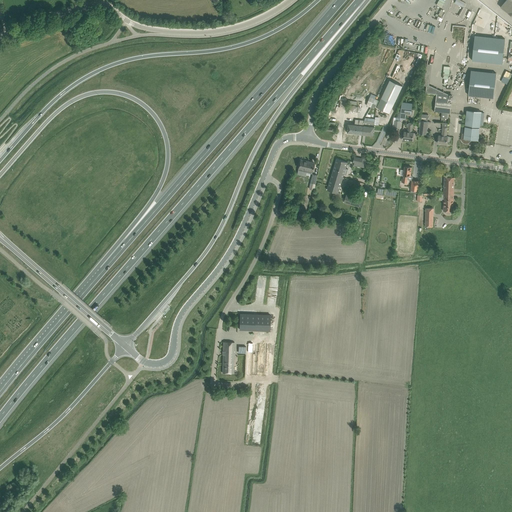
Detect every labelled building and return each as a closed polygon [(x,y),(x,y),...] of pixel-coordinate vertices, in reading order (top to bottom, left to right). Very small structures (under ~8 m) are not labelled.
[(511,0),(505,0),(501,7),(511,15),(511,0)] [(482,28),(480,33),(486,36),(489,31),(482,28)] [(475,36),(472,60),(502,64),(505,39),(475,36)] [(429,85),(432,65),(425,63),(422,85),(427,86),(426,93),(437,94),(436,101),(434,111),(441,112),(449,113),(450,113),(452,103),(452,100),(453,100),(454,95),(450,95),(450,96),(449,96),(449,94),(430,86),(429,85)] [(471,70),(469,95),(494,98),(496,73),(471,70)] [(402,86),(390,80),(377,107),(389,113),(402,86)] [(370,97),(366,106),(371,108),(375,99),(370,97)] [(412,109),(412,103),(402,102),(401,112),(406,113),(408,113),(408,115),(413,115),(413,109),(412,109)] [(463,128),(462,138),(462,139),(462,141),(463,142),(464,142),(465,143),(466,143),(467,143),(468,143),(467,140),(469,139),(471,139),(478,140),(480,125),(483,125),(484,113),(481,113),(481,112),(467,110),(465,128),(463,128)] [(347,133),(362,135),(364,121),(355,120),(355,124),(348,123),(347,133)] [(375,122),(364,121),(362,135),(373,136),(375,122)] [(426,135),(428,122),(421,121),(421,122),(420,126),(419,134),(426,135)] [(413,126),(413,123),(409,122),(408,123),(407,123),(407,124),(406,124),(406,127),(408,127),(408,132),(404,132),(404,134),(403,139),(412,140),(413,137),(415,137),(416,133),(413,133),(412,132),(413,126)] [(447,130),(447,127),(443,126),(443,129),(442,136),(439,135),(438,138),(438,143),(447,144),(447,141),(449,141),(450,137),(448,136),(446,136),(447,130)] [(335,163),(332,174),(343,177),(344,174),(346,175),(348,169),(346,168),(346,167),(348,162),(337,159),(335,163)] [(313,168),(314,163),(301,160),(299,167),(299,169),(298,171),(306,173),(307,170),(312,172),(312,171),(313,168)] [(401,170),(400,175),(403,176),(403,179),(402,179),(402,182),(407,183),(407,180),(408,176),(410,176),(411,175),(411,172),(412,167),(405,166),(404,170),(401,170)] [(332,174),(327,190),(338,193),(343,177),(332,174)] [(444,194),(454,194),(454,177),(444,177),(444,194)] [(412,185),(411,190),(418,191),(419,186),(419,181),(413,180),(412,180),(412,185)] [(454,194),(444,194),(444,200),(443,211),(453,211),(454,194)] [(365,200),(346,195),(344,202),(362,208),(365,200)] [(434,208),(426,208),(425,227),(433,227),(434,208)] [(270,315),(240,314),(239,329),(270,331),(270,315)] [(222,373),(233,373),(234,342),(223,342),(222,373)] [(247,375),(252,375),(263,375),(268,375),(269,344),(248,343),(247,375)]
